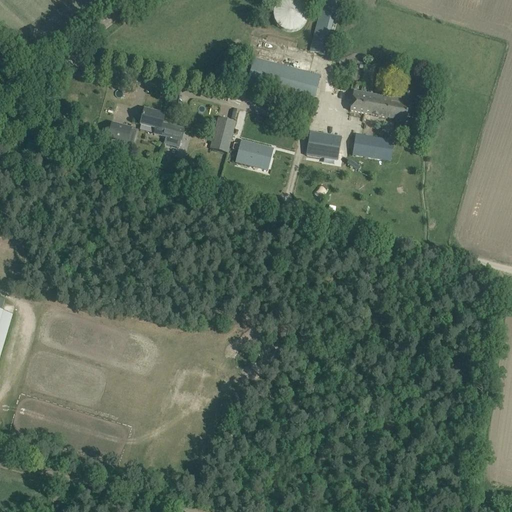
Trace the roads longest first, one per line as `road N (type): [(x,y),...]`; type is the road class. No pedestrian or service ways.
road 1 (track): [(123,161),(498,268)]
road 2 (unknown): [(135,70),(292,117),(342,119)]
road 3 (tertiary): [(0,94),(122,0)]
